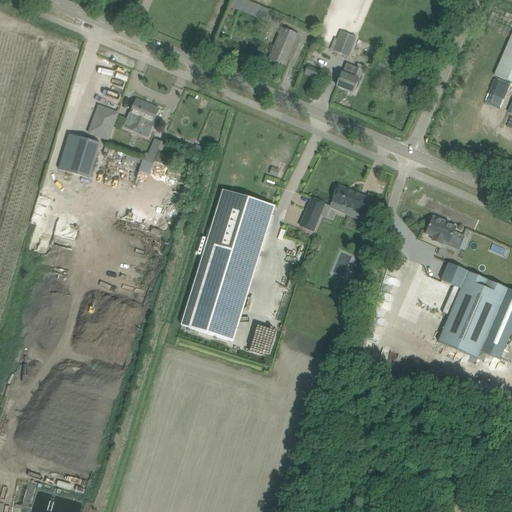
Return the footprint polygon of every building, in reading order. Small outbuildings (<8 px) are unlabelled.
[(246,0),(234,0),(231,7),(254,17),(259,5),(246,0)] [(269,59),(286,66),(299,36),(282,29),(269,59)] [(340,32),(333,52),(349,58),(356,38),(340,32)] [(511,34),(494,75),(511,83),(511,34)] [(308,66),(305,74),(317,79),(320,71),(308,66)] [(342,73),(340,79),(336,87),(352,94),(362,70),(356,67),(351,77),(342,73)] [(497,79),(490,99),(502,103),(509,84),(497,79)] [(136,101),(132,110),(130,114),(126,126),(133,129),(135,124),(143,127),(145,123),(152,126),(153,124),(155,119),(159,110),(145,104),(145,105),(136,101)] [(98,105),(87,134),(108,141),(119,113),(98,105)] [(100,144),(70,135),(59,170),(82,177),(89,179),(100,144)] [(152,138),(141,172),(152,175),(162,142),(152,138)] [(367,199),(339,187),(338,188),(335,187),(333,194),(335,195),(330,207),(345,214),(348,209),(360,214),(367,199)] [(232,267),(254,274),(275,207),(223,191),(187,307),(217,316),(232,267)] [(321,204),(322,203),(312,199),(300,227),(313,232),(320,215),(317,214),(321,204)] [(448,244),(455,228),(433,218),(426,234),(433,238),(432,241),(442,245),(443,242),(448,244)] [(449,317),(438,343),(477,359),(480,352),(500,360),(511,331),(511,291),(449,264),(441,281),(461,290),(452,310),(446,307),(445,306),(445,307),(442,314),(449,317)] [(244,330),(239,348),(265,355),(267,346),(257,343),(259,336),(272,339),(275,328),(256,323),(254,333),(244,330)] [(12,511),(14,504),(3,502),(1,511),(12,511)]
